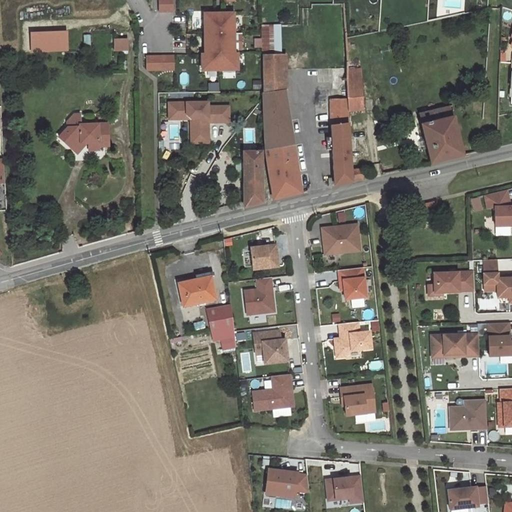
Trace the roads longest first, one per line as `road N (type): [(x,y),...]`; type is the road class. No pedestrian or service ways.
road 1 (residential): [(290,203),(322,443),(511,460)]
road 2 (tertiary): [(2,279),(290,203)]
road 3 (tertiary): [(290,203),(511,150)]
